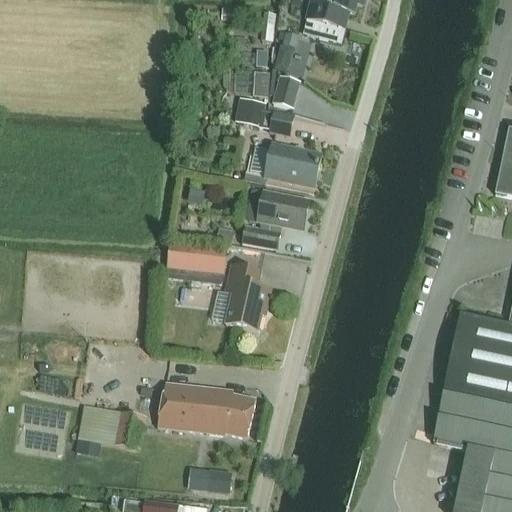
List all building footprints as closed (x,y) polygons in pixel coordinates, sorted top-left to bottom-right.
[(362,9),(364,0),(317,0),(316,6),(311,4),(303,35),(342,45),(349,15),(355,17),(357,7),(362,9)] [(220,10),(219,22),(232,24),(233,11),(220,10)] [(263,17),(261,44),(272,45),(275,18),(263,17)] [(280,35),(277,46),(297,51),(300,40),(280,35)] [(229,38),(228,46),(248,49),(249,41),(229,38)] [(258,54),(257,69),(267,70),(268,54),(258,54)] [(277,61),(274,72),(288,76),(290,65),(277,61)] [(235,74),(234,96),(252,97),(252,99),(268,100),(269,76),(253,75),(235,74)] [(281,81),(274,107),(295,112),(302,86),(281,81)] [(259,129),(262,114),(265,114),(266,107),(240,102),(236,125),(259,129)] [(291,140),(295,119),(274,115),(270,136),(291,140)] [(511,131),(510,131),(497,197),(511,200),(511,131)] [(267,187),(268,183),(316,193),(323,158),(274,148),(268,179),(248,175),(247,183),(267,187)] [(308,206),(266,198),(261,225),(263,225),(261,234),(246,231),(244,246),(278,252),(282,229),(303,233),(308,206)] [(220,232),(218,242),(233,245),(235,235),(220,232)] [(224,287),(227,256),(171,250),(168,272),(197,276),(196,283),(224,287)] [(233,296),(226,328),(259,335),(265,310),(268,311),(272,293),(258,290),(261,274),(233,268),(226,295),(233,296)] [(463,316),(446,398),(511,412),(511,328),(463,316)] [(248,442),(257,403),(234,398),(234,394),(166,387),(159,430),(226,439),(227,437),(248,442)] [(511,511),(511,412),(446,398),(436,446),(470,453),(457,511),(511,511)] [(142,453),(147,420),(85,409),(79,442),(142,453)] [(422,503),(427,448),(416,447),(411,502),(422,503)] [(232,476),(210,474),(208,495),(230,498),(232,476)]
